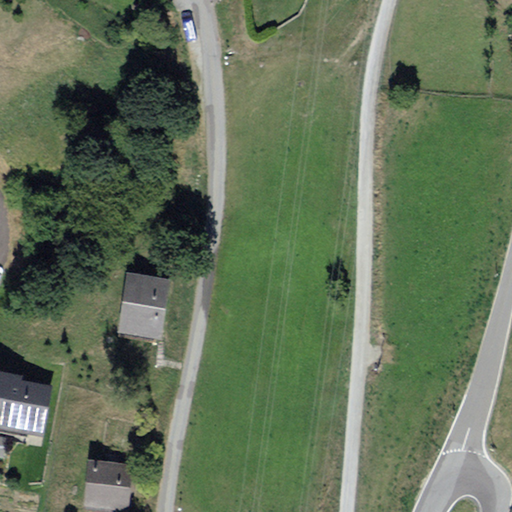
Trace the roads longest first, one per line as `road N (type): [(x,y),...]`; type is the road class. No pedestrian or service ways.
road 1 (residential): [(164,511),(218,173),(200,0)]
road 2 (track): [(343,511),(372,71),(384,0)]
road 3 (tertiary): [(511,266),(467,471)]
